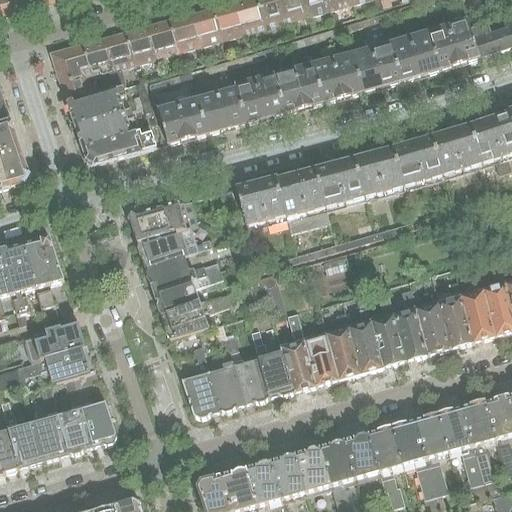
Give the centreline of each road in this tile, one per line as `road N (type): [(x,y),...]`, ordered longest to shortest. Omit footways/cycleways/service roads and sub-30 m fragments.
road 1 (residential): [(64,205),(511,82)]
road 2 (residential): [(511,371),(407,392),(158,468)]
road 3 (residential): [(158,468),(64,205)]
road 4 (residential): [(180,0),(15,46)]
road 5 (residential): [(64,205),(15,46)]
road 6 (residential): [(158,468),(11,511)]
